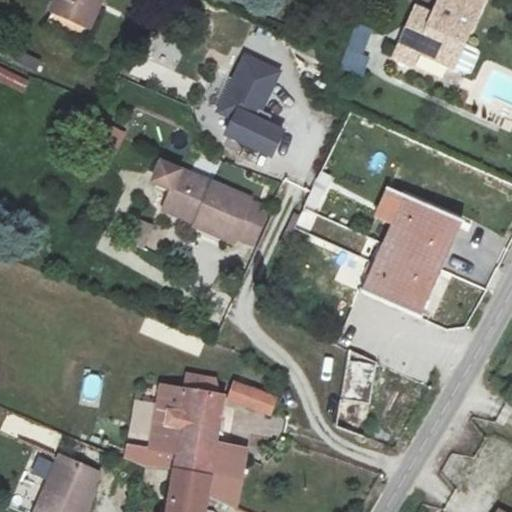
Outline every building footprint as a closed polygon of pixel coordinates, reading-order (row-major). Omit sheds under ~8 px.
[(104,0),(57,0),(52,11),(90,30),(104,0)] [(416,6),(395,56),(421,67),(426,54),(462,69),(491,0),(440,0),(434,14),(416,6)] [(337,70),(361,78),(369,57),(363,55),(372,30),(354,24),(337,70)] [(172,70),(182,50),(154,36),(135,75),(184,100),(194,81),(172,70)] [(221,110),(236,117),(228,136),(271,155),(283,130),(257,118),(279,68),(245,54),(221,110)] [(164,210),(198,224),(197,227),(238,244),(256,200),(160,160),(153,179),(173,187),(164,210)] [(370,221),(392,233),(408,197),(386,187),(370,221)] [(387,243),(443,270),(465,223),(408,197),(392,233),(387,243)] [(143,248),(151,225),(135,219),(127,242),(143,248)] [(443,270),(387,243),(365,292),(421,317),(443,270)] [(341,399),(371,403),(376,362),(349,350),(341,399)] [(269,414),(275,398),(239,383),(232,399),(269,414)] [(176,465),(212,471),(216,445),(225,394),(163,384),(154,441),(180,443),(176,465)] [(367,438),(371,403),(341,399),(337,425),(367,438)] [(212,471),(208,495),(232,503),(242,451),(216,445),(212,471)] [(86,511),(101,473),(58,456),(35,511),(86,511)] [(204,511),(208,495),(212,471),(176,465),(174,475),(166,511),(204,511)]
